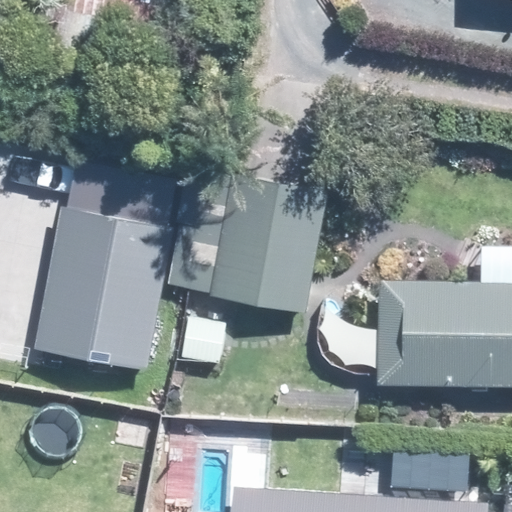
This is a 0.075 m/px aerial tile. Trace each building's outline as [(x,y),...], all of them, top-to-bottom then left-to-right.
[(0,0),(0,48),(21,52),(29,0),(0,0)] [(327,193),(248,180),(205,172),(185,287),(194,289),(215,292),(215,296),(240,301),(307,311),(315,260),(324,210),(327,193)] [(162,371),(186,228),(75,209),(51,352),(162,371)] [(511,283),(484,284),(381,282),(380,326),(380,385),(443,387),(508,386),(511,386),(511,283)] [(221,360),(227,325),(191,318),(184,354),(221,360)] [(511,511),(511,505),(257,493),(256,511),(511,511)]
